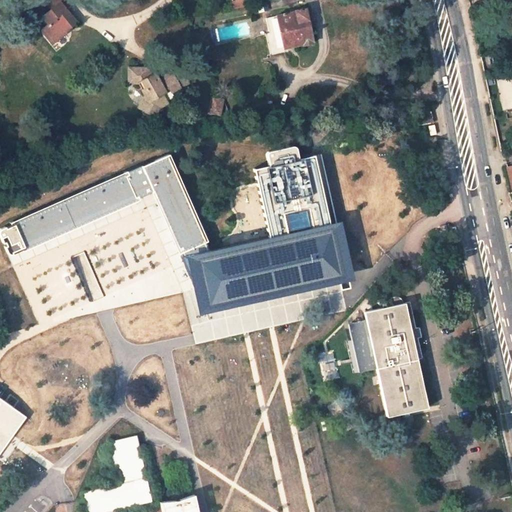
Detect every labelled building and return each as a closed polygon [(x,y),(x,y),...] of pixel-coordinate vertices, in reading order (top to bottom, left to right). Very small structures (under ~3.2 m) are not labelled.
[(64,28),(75,20),(60,0),(56,3),(56,2),(41,14),(47,22),(43,25),(54,39),(66,30),(64,28)] [(242,6),(240,0),(238,0),(230,2),(232,8),(242,6)] [(312,43),(305,10),(267,18),(270,33),(265,34),(270,55),(283,52),(283,50),(312,43)] [(51,41),(54,39),(43,25),(41,27),(51,41)] [(163,101),(171,98),(168,91),(178,87),(170,72),(169,69),(168,69),(159,74),(162,81),(158,83),(152,72),(148,74),(144,66),(126,67),(127,82),(137,82),(137,83),(141,81),(145,88),(141,90),(143,95),(145,99),(138,109),(149,117),(155,107),(165,103),(163,101)] [(185,83),(178,68),(170,72),(178,87),(185,83)] [(138,109),(145,99),(143,95),(135,106),(138,109)] [(414,115),(416,126),(433,122),(431,111),(414,115)] [(341,284),(313,155),(298,159),(296,150),(296,149),(296,148),(295,148),(294,146),(269,151),(268,151),(268,152),(267,152),(267,153),(266,153),(267,154),(267,155),(269,166),(254,170),(268,238),(280,298),(341,284)] [(207,242),(169,156),(128,174),(127,173),(11,224),(12,225),(5,228),(4,226),(0,228),(0,235),(3,242),(4,241),(6,245),(5,245),(8,253),(11,252),(11,251),(21,247),(23,252),(153,196),(181,262),(185,260),(205,251),(202,244),(207,242)] [(205,251),(185,260),(198,316),(280,298),(268,238),(205,251)] [(421,358),(409,301),(364,311),(366,320),(356,322),(361,340),(354,341),(361,373),(377,370),(387,416),(425,407),(415,360),(421,358)] [(0,452),(26,417),(0,398),(0,452)] [(115,511),(115,508),(139,503),(151,500),(146,475),(137,434),(110,440),(119,482),(84,490),(88,511),(115,511)] [(197,511),(194,496),(160,503),(161,511),(197,511)]
